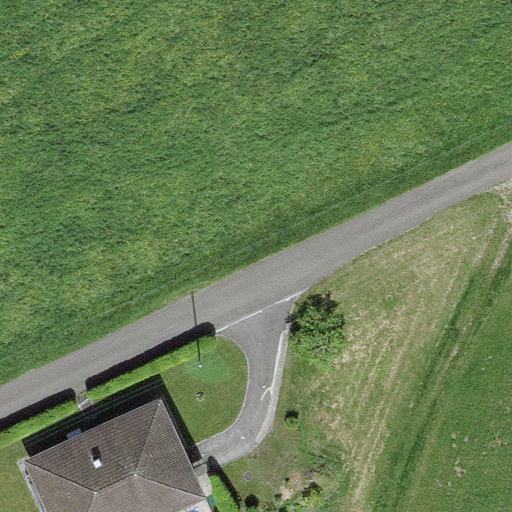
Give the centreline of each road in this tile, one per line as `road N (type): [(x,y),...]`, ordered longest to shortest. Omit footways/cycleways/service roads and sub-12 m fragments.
road 1 (residential): [(511,161),(0,403)]
road 2 (track): [(385,511),(417,411),(511,205)]
